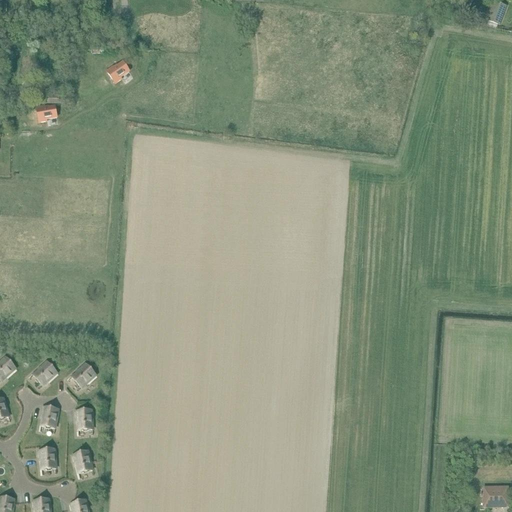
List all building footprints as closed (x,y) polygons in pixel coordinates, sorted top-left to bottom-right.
[(495,3),(488,22),(500,26),(507,7),(495,3)] [(92,47),(91,55),(100,56),(100,48),(92,47)] [(129,73),(123,65),(115,70),(114,69),(107,73),(116,85),(122,81),(121,79),(129,73)] [(37,95),(36,104),(59,106),(59,96),(37,95)] [(57,118),(55,108),(45,110),(45,108),(37,109),(39,123),(47,122),(47,120),(57,118)] [(1,363),(0,364),(0,381),(1,383),(16,370),(5,358),(1,362),(1,363)] [(42,368),(32,377),(42,387),(56,374),(46,363),(41,367),(42,368)] [(81,370),(71,379),(81,389),(95,376),(85,365),(80,369),(81,370)] [(3,400),(0,400),(0,421),(9,418),(3,400)] [(58,410),(43,408),(42,414),(43,414),(41,427),(55,430),(58,410)] [(91,412),(76,413),(77,419),(78,419),(78,432),(93,431),(91,412)] [(54,451),(39,452),(40,458),(41,458),(42,471),(56,470),(54,451)] [(88,453),(73,457),(74,463),(75,463),(79,475),(93,472),(88,453)] [(509,488),(483,488),(483,510),(509,509),(509,488)] [(0,511),(12,511),(14,501),(0,499),(0,511)] [(49,511),(49,501),(34,502),(34,509),(35,508),(35,511),(49,511)] [(87,511),(85,502),(71,505),(72,511),(73,511),(87,511)]
